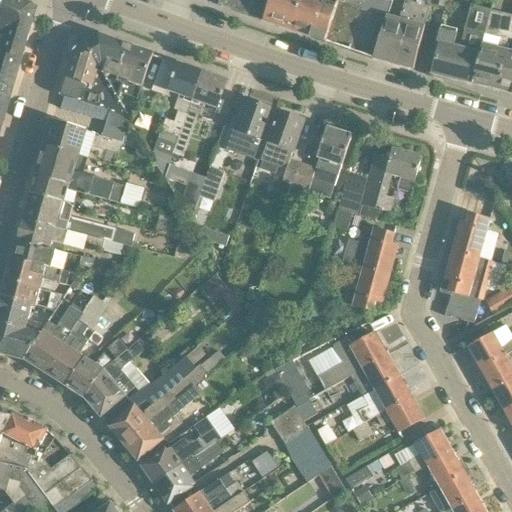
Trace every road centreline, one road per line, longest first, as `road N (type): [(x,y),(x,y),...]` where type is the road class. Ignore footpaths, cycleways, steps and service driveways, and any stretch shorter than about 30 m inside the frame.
road 1 (residential): [(511,497),(417,322),(461,124)]
road 2 (residential): [(461,124),(86,0)]
road 3 (residential): [(0,235),(66,0)]
road 4 (residential): [(142,511),(103,453),(41,402),(0,384)]
